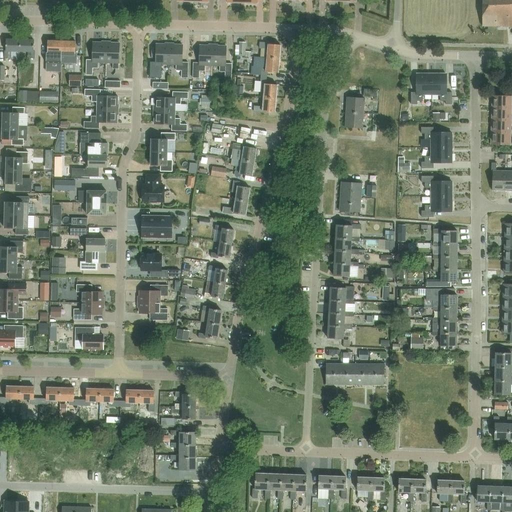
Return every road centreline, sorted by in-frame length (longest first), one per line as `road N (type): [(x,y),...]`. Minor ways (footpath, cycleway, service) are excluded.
road 1 (residential): [(306,452),(319,159),(351,38)]
road 2 (residential): [(229,378),(290,105),(297,30)]
road 3 (residential): [(118,374),(121,165),(134,139),(138,25)]
road 4 (residential): [(475,458),(476,207)]
road 5 (residential): [(212,494),(0,486)]
road 6 (residential): [(475,458),(306,452)]
road 7 (residential): [(297,30),(138,25)]
road 8 (residential): [(476,207),(475,57)]
road 9 (residential): [(138,25),(0,21)]
